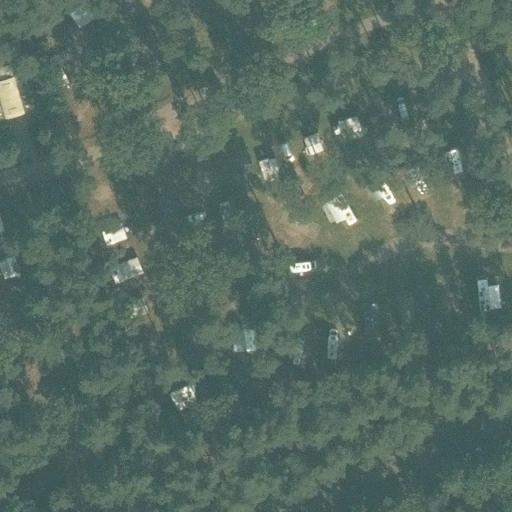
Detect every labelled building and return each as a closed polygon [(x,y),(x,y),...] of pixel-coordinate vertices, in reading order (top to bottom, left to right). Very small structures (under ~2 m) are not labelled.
[(115,0),(85,0),(92,16),(118,6),(115,0)] [(0,118),(6,117),(5,112),(23,107),(24,112),(39,107),(28,70),(13,75),(10,64),(0,66),(0,118)] [(193,156),(186,135),(124,157),(131,178),(193,156)] [(277,171),(290,166),(281,141),(267,146),(277,171)] [(431,156),(433,178),(450,176),(448,155),(431,156)] [(225,163),(200,166),(205,200),(229,196),(225,163)] [(321,214),(341,207),(333,182),(312,190),(321,214)] [(287,230),(292,246),(312,240),(308,224),(287,230)] [(294,273),(296,291),(317,289),(315,271),(294,273)] [(444,314),(466,308),(459,285),(438,291),(444,314)] [(292,350),(296,368),(322,362),(318,344),(292,350)]
